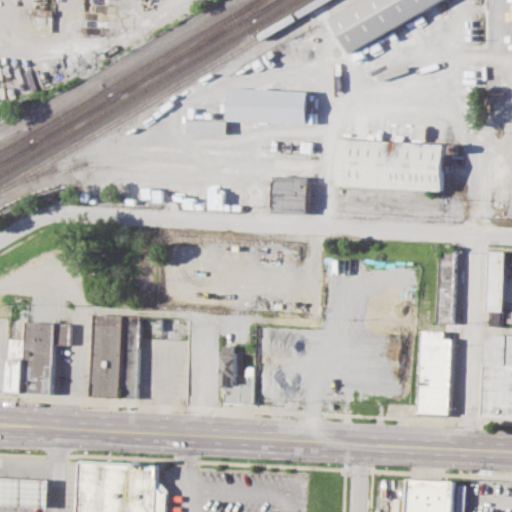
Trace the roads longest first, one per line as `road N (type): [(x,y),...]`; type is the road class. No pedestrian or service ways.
road 1 (residential): [(0,237),(62,213),(511,241)]
road 2 (secondary): [(511,446),(0,420)]
road 3 (residential): [(476,152),(466,445)]
